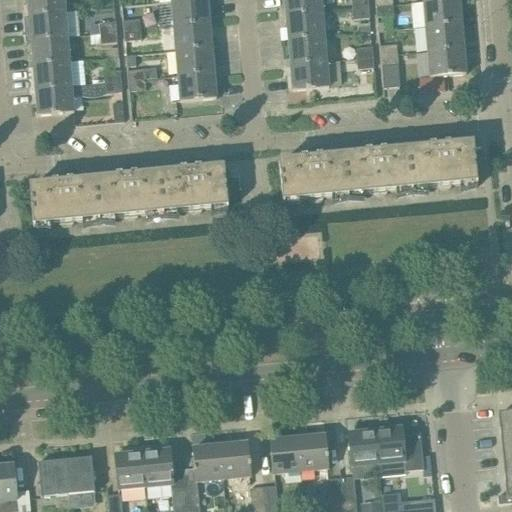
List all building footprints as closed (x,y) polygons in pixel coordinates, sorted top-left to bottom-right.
[(26,0),(28,18),(65,15),(63,0),(26,0)] [(320,0),(283,0),(285,18),(322,15),(320,0)] [(363,0),(351,1),(352,12),(369,11),(367,0),(363,0)] [(375,0),(376,9),(392,8),(391,0),(375,0)] [(172,29),(209,26),(207,1),(170,4),(172,29)] [(461,26),(459,1),(422,4),(424,29),(461,26)] [(393,18),(392,8),(376,9),(377,19),(393,18)] [(369,20),(369,11),(352,12),(353,22),(369,20)] [(76,14),(65,15),(28,18),(30,43),(67,39),(78,39),(76,14)] [(322,15),(285,18),(287,43),(324,40),(322,15)] [(123,33),(140,32),(139,22),(122,23),(123,33)] [(100,36),(116,35),(115,24),(99,25),(100,36)] [(175,54),(211,51),(209,26),(172,29),(156,30),(157,41),(173,40),(175,54)] [(461,26),(424,29),(427,54),(463,51),(461,26)] [(140,42),(140,32),(123,33),(124,44),(140,42)] [(117,44),(116,35),(100,36),(101,46),(117,44)] [(69,64),(67,39),(30,43),(32,68),(69,64)] [(289,68),(326,65),(324,40),(287,43),(289,68)] [(379,49),(380,59),(396,57),(396,47),(379,49)] [(356,51),(357,62),(372,61),(371,49),(356,51)] [(214,75),(211,51),(175,54),(177,79),(214,75)] [(463,51),(427,54),(429,80),(465,77),(463,51)] [(396,57),(380,59),(383,91),(399,90),(396,57)] [(134,58),(126,59),(128,69),(136,69),(134,58)] [(372,61),(357,62),(357,71),(373,70),(372,61)] [(71,89),(69,64),(32,68),(35,93),(71,89)] [(328,90),(326,65),(289,68),(292,93),(328,90)] [(129,83),(144,81),(144,72),(128,73),(129,83)] [(105,86),(121,85),(120,74),(104,75),(105,86)] [(214,75),(177,79),(179,104),(216,101),(214,75)] [(145,92),(144,81),(129,83),(130,94),(145,92)] [(121,85),(105,86),(106,96),(122,94),(121,85)] [(71,89),(35,93),(37,118),(73,115),(71,89)] [(112,105),(114,124),(124,124),(122,104),(112,105)] [(472,147),(407,153),(411,191),(474,185),(475,189),(476,189),(472,147)] [(343,159),(347,197),(411,191),(407,153),(343,159)] [(278,165),(282,208),(284,208),(283,203),(347,197),(343,159),(278,165)] [(223,171),(158,177),(162,215),(225,209),(226,213),(227,213),(223,171)] [(158,177),(94,183),(97,221),(162,215),(158,177)] [(29,189),(33,232),(34,232),(34,227),(97,221),(94,183),(29,189)] [(321,232),(275,233),(275,262),(322,261),(321,232)] [(511,501),(511,416),(498,417),(506,498),(497,499),(498,507),(511,506),(511,502),(511,501)] [(374,433),(373,433),(377,468),(403,466),(404,473),(423,471),(420,436),(402,438),(401,430),(389,431),(389,426),(373,427),(374,433)] [(377,468),(373,433),(347,435),(351,471),(377,468)] [(323,437),(296,440),(299,476),(327,473),(323,437)] [(273,478),(299,476),(296,440),(270,443),(273,478)] [(246,445),(218,448),(222,483),(249,480),(246,445)] [(158,448),(141,450),(145,490),(172,488),(170,472),(168,452),(158,453),(158,448)] [(196,485),(222,483),(218,448),(192,450),(196,485)] [(141,450),(125,451),(126,457),(115,458),(116,477),(118,493),(145,490),(141,450)] [(64,462),(67,498),(94,495),(91,460),(64,462)] [(67,498),(64,462),(37,465),(41,500),(67,498)] [(0,511),(6,511),(17,510),(17,503),(13,467),(0,468),(0,511)] [(340,481),(342,511),(355,511),(353,480),(340,481)] [(329,511),(342,511),(340,481),(327,483),(329,511)] [(262,490),(264,511),(277,511),(275,489),(262,490)] [(199,511),(197,490),(183,492),(185,511),(199,511)] [(264,511),(262,490),(249,491),(251,511),(264,511)] [(185,511),(183,492),(171,493),(172,511),(185,511)] [(121,511),(120,497),(106,498),(107,511),(121,511)] [(381,511),(408,511),(408,507),(397,508),(396,498),(381,499),(381,511)]
